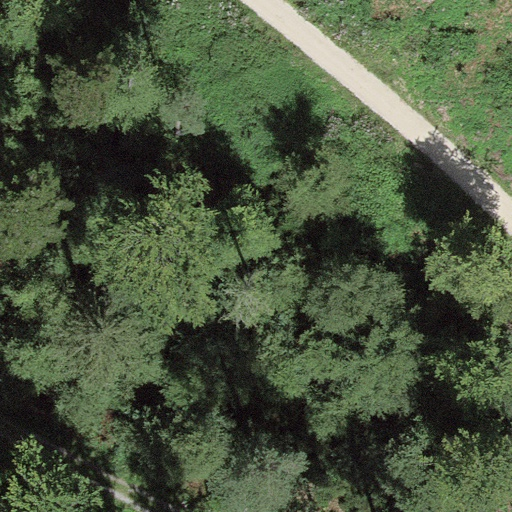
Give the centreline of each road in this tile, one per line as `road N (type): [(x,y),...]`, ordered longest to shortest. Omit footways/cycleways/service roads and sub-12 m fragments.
road 1 (track): [(511,245),(248,0)]
road 2 (track): [(0,430),(156,511)]
